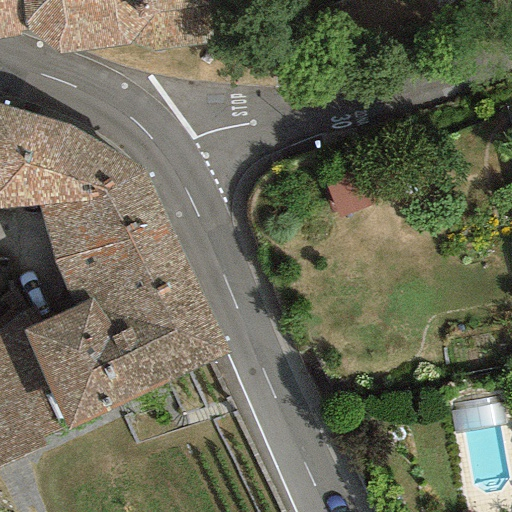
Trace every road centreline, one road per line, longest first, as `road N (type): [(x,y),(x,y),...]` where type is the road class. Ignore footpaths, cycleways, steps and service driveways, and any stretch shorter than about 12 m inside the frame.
road 1 (tertiary): [(145,131),(179,180),(324,511)]
road 2 (residential): [(511,46),(425,87),(353,105),(176,117),(145,131)]
road 3 (tertiary): [(0,56),(145,131)]
